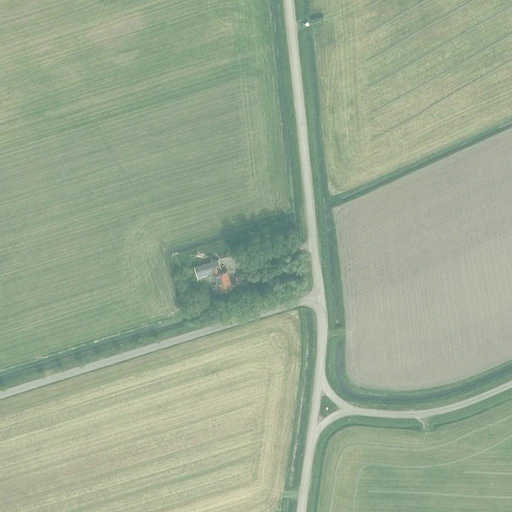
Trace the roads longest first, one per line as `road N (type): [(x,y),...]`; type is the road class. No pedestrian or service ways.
road 1 (unclassified): [(0,395),(319,296)]
road 2 (unclassified): [(319,296),(288,0)]
road 3 (unclassified): [(354,411),(418,414),(511,383)]
